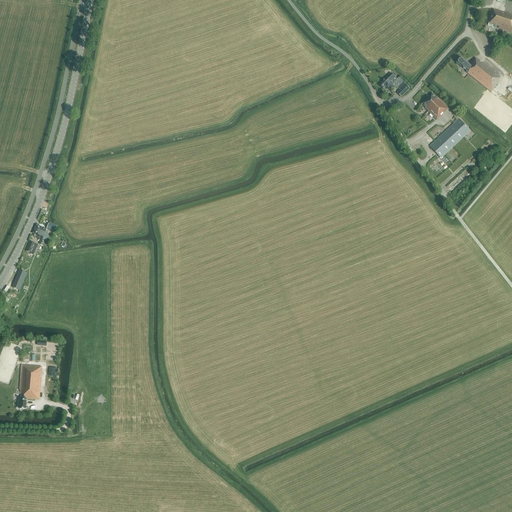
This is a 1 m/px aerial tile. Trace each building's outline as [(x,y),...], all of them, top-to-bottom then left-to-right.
[(511,14),(499,11),(493,9),(488,25),(511,32),(511,14)] [(473,61),(469,64),(461,57),(456,63),(468,72),(467,73),(491,92),(499,82),(498,81),(500,77),(476,58),(473,61)] [(383,89),(385,86),(390,90),(393,87),(391,85),(394,82),(397,79),(391,73),(388,76),(379,85),(383,89)] [(410,89),(403,82),(397,88),(399,90),(397,93),(401,98),(410,89)] [(444,113),(448,109),(438,98),(437,99),(432,93),(422,104),(426,108),(425,108),(437,120),(441,116),(440,115),(442,112),(444,113)] [(441,158),(470,131),(459,119),(458,119),(457,120),(430,146),(441,158)] [(37,224),(36,225),(33,234),(34,234),(33,236),(36,237),(37,235),(38,236),(38,237),(43,239),(47,229),(44,228),(43,230),(41,229),(42,227),(39,226),(39,225),(37,224)] [(56,226),(50,224),(48,229),(53,232),(56,226)] [(38,245),(35,244),(35,243),(30,241),(26,251),(31,253),(31,254),(34,256),(38,245)] [(20,270),(12,287),(19,290),(26,273),(20,270)] [(39,399),(42,367),(21,365),(19,394),(21,394),(20,409),(26,410),(27,400),(35,400),(35,399),(39,399)]
